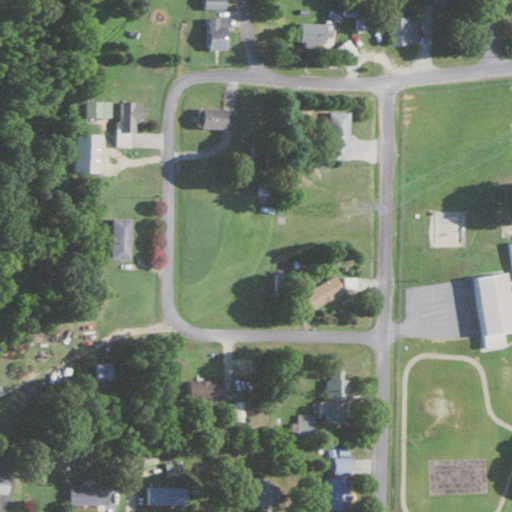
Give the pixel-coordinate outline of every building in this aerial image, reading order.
[(221,0),(199,0),(199,8),(221,9),(221,0)] [(386,15),(386,43),(413,43),(412,15),(386,15)] [(226,16),(203,17),(203,49),(223,48),(222,25),(226,25),(226,16)] [(296,23),(295,41),(328,42),(329,24),(296,23)] [(81,116),(108,116),(108,100),(81,100),(81,116)] [(138,121),(138,101),(115,100),(113,146),(127,146),(128,130),(132,130),(132,121),(138,121)] [(193,107),(193,127),(231,128),(231,108),(193,107)] [(345,111),(325,110),(324,158),(344,159),(345,111)] [(96,171),(97,133),(70,133),(70,171),(96,171)] [(106,258),(126,259),(127,217),(107,217),(106,258)] [(469,276),(480,349),(500,346),(498,332),(508,330),(499,272),(469,276)] [(341,290),(331,274),(300,292),(309,308),(341,290)] [(109,378),(108,362),(90,362),(91,379),(109,378)] [(323,400),(315,400),(315,414),(321,414),(321,422),(338,422),(338,401),(343,401),(343,379),(339,379),(339,369),(327,369),(327,378),(323,378),(323,400)] [(185,380),(185,398),(219,397),(219,379),(185,380)] [(242,419),(241,400),(222,401),(223,420),(242,419)] [(292,434),(309,434),(310,414),(293,413),(292,434)] [(347,472),(347,456),(329,456),(329,473),(347,472)] [(175,474),(174,462),(162,462),(162,475),(175,474)] [(321,509),(341,509),(342,477),(322,477),(321,509)] [(231,483),(231,505),(264,505),(264,499),(273,499),(273,480),(251,480),(251,483),(231,483)] [(103,504),(104,484),(65,484),(65,503),(103,504)] [(183,487),(143,486),(143,504),(182,505),(183,487)]
